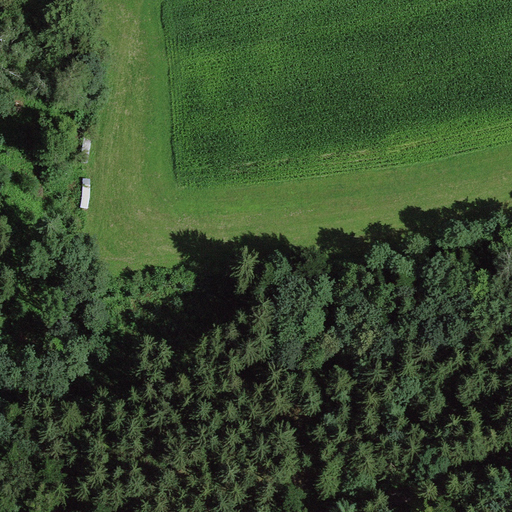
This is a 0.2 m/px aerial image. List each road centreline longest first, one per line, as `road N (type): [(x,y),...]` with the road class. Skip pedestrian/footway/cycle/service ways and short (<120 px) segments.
road 1 (track): [(99,224),(112,92),(142,0)]
road 2 (track): [(511,466),(318,511)]
